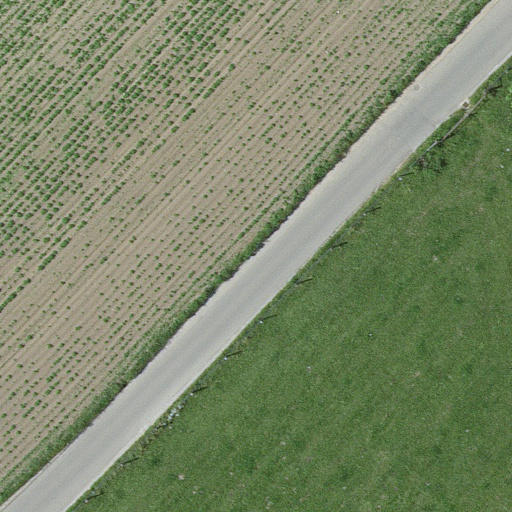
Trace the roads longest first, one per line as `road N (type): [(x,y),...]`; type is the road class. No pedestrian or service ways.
road 1 (tertiary): [(511,19),(24,511)]
road 2 (track): [(413,511),(499,222),(496,174),(483,139),(443,86)]
